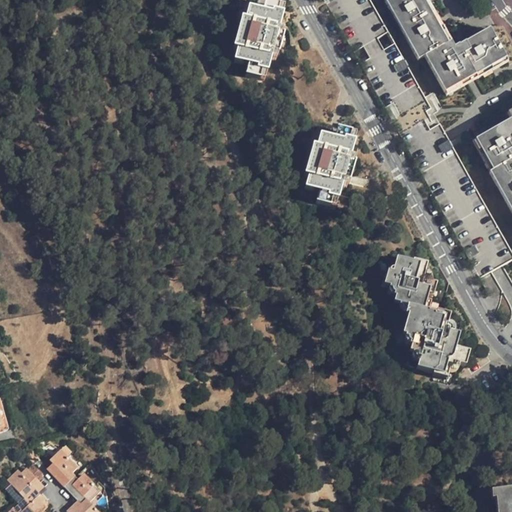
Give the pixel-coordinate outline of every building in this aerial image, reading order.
[(385,0),(418,60),(424,57),(446,93),(506,59),(492,34),(490,31),(483,34),(460,47),(459,46),(454,48),(451,43),(448,44),(422,0),(385,0)] [(261,79),(261,77),(262,72),(267,74),(272,54),(278,55),(283,37),(277,36),(282,17),(277,15),(279,8),(266,4),(263,14),(249,10),(245,23),(242,22),(234,50),(238,51),(235,62),(250,66),(247,75),(261,79)] [(405,62),(395,67),(399,75),(409,70),(405,62)] [(436,91),(425,96),(431,109),(425,111),(432,125),(439,122),(435,112),(443,108),(436,91)] [(491,173),(511,210),(511,111),(510,113),(509,114),(511,119),(511,120),(476,141),(494,171),(491,173)] [(331,206),(333,200),(338,201),(343,181),(349,183),(354,165),(349,163),(354,144),(349,143),(351,135),(337,131),(335,141),(320,138),(317,149),(313,148),(305,176),(309,177),(306,188),(320,193),(317,202),(331,206)] [(393,272),(389,271),(385,285),(399,289),(395,302),(406,306),(408,307),(406,314),(409,316),(404,335),(414,338),(411,352),(421,355),(418,369),(434,373),(434,376),(447,379),(453,364),(466,367),(470,354),(456,349),(460,336),(446,332),(450,316),(438,313),(437,317),(429,315),(429,312),(425,310),(428,298),(429,298),(434,298),(437,285),(423,280),(427,266),(427,265),(416,262),(414,264),(398,259),(396,261),(393,272)] [(65,488),(75,478),(76,477),(72,473),(77,468),(61,451),(50,461),(53,463),(48,469),(65,488)] [(24,498),(40,483),(37,480),(43,475),(34,465),(29,470),(27,468),(21,474),(18,470),(8,480),(24,498)] [(78,480),(75,478),(65,488),(78,502),(80,504),(86,499),(89,503),(94,498),(100,493),(94,487),(94,486),(84,475),(78,480)] [(44,487),(40,483),(24,498),(19,505),(18,508),(22,511),(21,511),(42,511),(44,511),(47,508),(42,503),(45,500),(38,493),(44,487)] [(511,511),(511,487),(492,490),(493,498),(496,498),(498,511),(511,511)] [(98,503),(94,498),(89,503),(86,499),(80,504),(78,502),(68,511),(97,511),(93,507),(98,503)]
